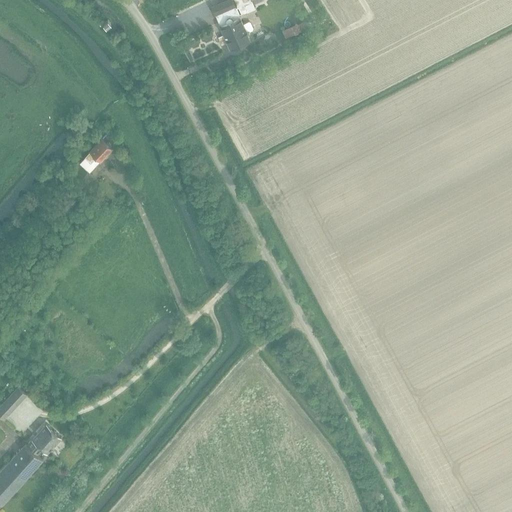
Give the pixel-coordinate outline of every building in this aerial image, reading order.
[(221,13),(216,15),(221,26),(220,27),(230,49),(250,40),(246,33),(253,30),(253,28),(250,22),(248,21),(242,24),(240,18),(239,18),(235,9),(251,2),(249,0),(228,0),(217,5),(221,13)] [(102,24),(105,27),(111,22),(107,19),(102,24)] [(282,30),(285,38),(301,31),(297,23),(282,30)] [(96,158),(101,163),(113,150),(102,140),(90,153),(91,154),(83,162),(88,166),(96,158)] [(59,204),(67,210),(75,200),(68,194),(59,204)] [(0,407),(0,415),(5,420),(27,396),(18,388),(0,407)] [(46,423),(26,444),(36,454),(43,448),(47,452),(61,436),(46,423)] [(0,469),(0,506),(43,460),(36,454),(26,444),(25,443),(0,469)]
